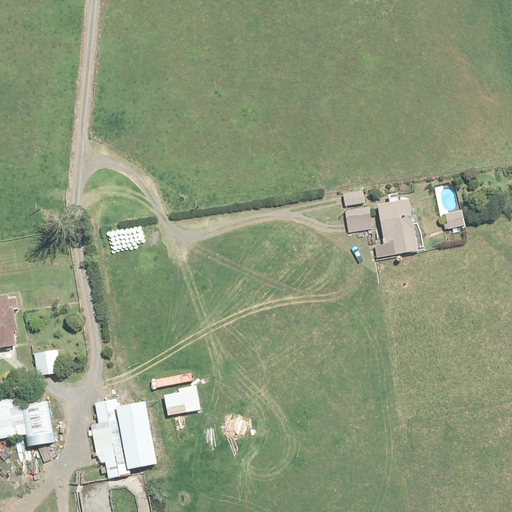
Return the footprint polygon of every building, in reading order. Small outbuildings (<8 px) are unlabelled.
[(367,203),(366,192),(346,195),(348,207),(367,203)] [(400,203),(399,195),(391,196),(392,205),(381,206),(387,245),(378,247),(380,258),(420,252),(412,202),(400,203)] [(374,229),(371,208),(348,212),(351,233),(374,229)] [(467,226),(464,212),(445,216),(448,230),(467,226)] [(149,247),(147,227),(114,231),(116,251),(149,247)] [(0,349),(21,345),(13,301),(0,303),(0,349)] [(64,373),(60,350),(37,354),(41,377),(64,373)] [(196,382),(194,373),(154,381),(156,390),(196,382)] [(188,413),(185,392),(167,395),(170,416),(188,413)] [(48,394),(0,401),(0,428),(2,441),(28,436),(30,448),(56,443),(48,394)] [(122,400),(98,403),(101,424),(94,425),(100,464),(107,463),(110,478),(129,475),(129,471),(158,467),(149,404),(123,408),(122,400)]
